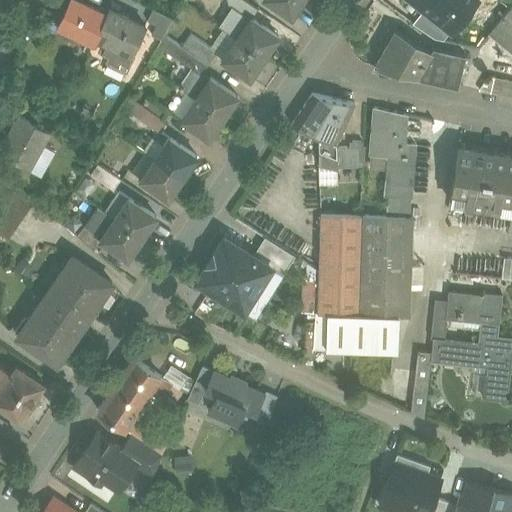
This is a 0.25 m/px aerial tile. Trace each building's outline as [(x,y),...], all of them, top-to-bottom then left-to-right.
[(0,0),(0,22),(11,0),(0,0)] [(106,15),(75,0),(69,0),(57,25),(93,43),(95,38),(106,15)] [(304,0),(270,0),(294,16),(304,0)] [(420,0),(420,1),(426,5),(420,16),(434,25),(447,0),(450,0),(461,5),(463,2),(476,9),(480,0),(420,0)] [(502,0),(501,0),(486,19),(495,26),(511,7),(502,0)] [(511,7),(495,26),(492,30),(511,47),(511,7)] [(173,18),(154,8),(147,21),(156,26),(152,35),(161,40),(173,18)] [(143,26),(109,9),(106,15),(95,38),(107,43),(102,53),(106,56),(104,61),(106,62),(108,57),(125,65),(123,69),(125,70),(130,59),(128,57),(143,26)] [(280,36),(252,17),(238,39),(266,57),(280,36)] [(464,54),(431,47),(429,50),(396,32),(376,66),(454,84),(464,54)] [(266,57),(238,39),(224,59),(252,78),(266,57)] [(239,96),(211,77),(197,98),(225,117),(239,96)] [(187,93),(178,88),(175,94),(184,99),(187,93)] [(355,102),(313,93),(292,123),(319,135),(319,163),(338,168),(337,142),(355,102)] [(129,95),(110,127),(118,133),(138,101),(129,95)] [(225,117),(197,98),(182,120),(210,139),(225,117)] [(168,122),(144,106),(137,116),(161,132),(168,122)] [(407,114),(375,107),(371,154),(392,156),(389,195),(410,197),(411,196),(415,143),(405,142),(407,114)] [(49,128),(20,113),(0,149),(29,164),(49,128)] [(198,156),(171,137),(156,158),(184,177),(198,156)] [(352,143),(342,143),(342,165),(351,165),(350,174),(363,175),(364,142),(352,141),(352,143)] [(495,152),(495,153),(487,152),(487,151),(485,151),(485,152),(458,148),(450,199),(451,200),(452,194),(465,196),(464,202),(500,207),(501,202),(511,203),(511,155),(496,153),(496,152),(495,152)] [(184,177),(156,158),(141,179),(169,198),(184,177)] [(121,179),(99,163),(91,174),(114,190),(121,179)] [(17,185),(0,209),(0,234),(9,240),(36,200),(17,185)] [(410,197),(389,195),(388,214),(410,215),(410,197)] [(157,216),(129,197),(114,218),(142,237),(157,216)] [(114,218),(99,207),(87,226),(86,227),(100,238),(100,239),(102,240),(128,258),(142,237),(114,218)] [(363,214),(321,213),(318,311),(318,312),(360,313),(363,214)] [(388,214),(363,214),(360,313),(399,315),(410,315),(413,215),(388,214)] [(100,238),(86,227),(87,226),(86,225),(78,234),(94,249),(102,240),(100,239),(100,238)] [(265,236),(253,255),(271,266),(271,268),(282,275),(295,256),(265,236)] [(253,255),(224,237),(196,281),(244,311),(271,268),(271,266),(253,255)] [(111,283),(71,255),(45,293),(84,322),(111,283)] [(484,294),(449,290),(448,300),(444,339),(433,338),(432,352),(431,359),(472,364),(472,368),(472,370),(473,371),(475,372),(487,373),(484,398),(508,400),(511,360),(511,336),(498,335),(503,294),(484,291),(484,294)] [(84,322),(45,293),(16,334),(56,362),(84,322)] [(448,300),(436,298),(431,337),(433,338),(444,339),(448,300)] [(360,313),(318,312),(318,311),(316,311),(313,348),(398,351),(399,315),(360,313)] [(432,352),(400,349),(399,356),(406,356),(405,373),(429,375),(431,359),(432,352)] [(406,356),(399,356),(397,373),(405,373),(406,356)] [(117,382),(143,399),(149,390),(160,375),(134,357),(117,382)] [(44,382),(17,364),(13,370),(8,367),(7,367),(6,367),(0,375),(0,403),(20,417),(44,382)] [(214,370),(203,364),(187,398),(199,403),(206,389),(208,390),(208,389),(205,388),(214,370)] [(264,393),(214,370),(205,388),(208,389),(216,393),(209,410),(238,423),(245,406),(256,411),(264,393)] [(428,377),(395,374),(394,386),(428,389),(428,377)] [(173,383),(160,375),(149,390),(163,399),(173,383)] [(143,399),(117,382),(98,409),(124,427),(128,421),(136,411),(143,399)] [(143,399),(136,411),(139,414),(148,402),(143,399)] [(166,442),(133,420),(131,423),(128,421),(124,427),(134,433),(160,451),(166,442)] [(97,432),(74,467),(101,485),(105,478),(119,488),(136,463),(138,460),(122,449),(97,432)] [(160,451),(134,433),(122,449),(138,460),(136,463),(154,475),(163,453),(160,451)] [(376,505),(397,511),(430,511),(443,474),(393,457),(376,505)] [(511,492),(467,479),(457,511),(510,511),(511,507),(511,492)] [(75,511),(53,497),(43,511),(75,511)] [(104,511),(91,503),(84,511),(104,511)]
